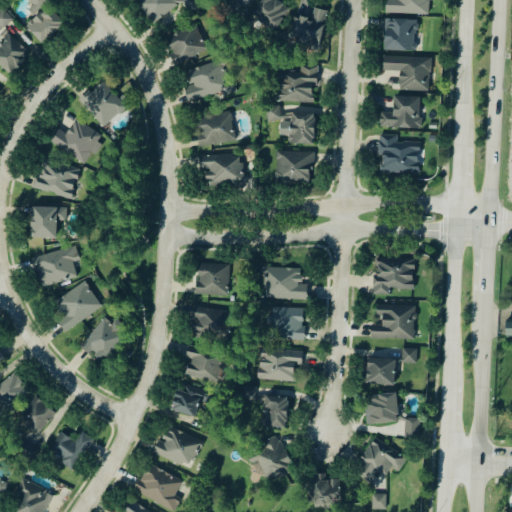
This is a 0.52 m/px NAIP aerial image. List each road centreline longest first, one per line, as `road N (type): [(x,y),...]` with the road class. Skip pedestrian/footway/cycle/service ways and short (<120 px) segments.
road 1 (residential): [(85,0),(132,55),(152,95),(170,177),(153,356),(131,418),(79,511)]
road 2 (residential): [(455,207),(169,212)]
road 3 (residential): [(168,237),(453,233)]
road 4 (secondary): [(473,511),(484,287)]
road 5 (residential): [(342,209),(324,428)]
road 6 (secondary): [(488,219),(497,0)]
road 7 (residential): [(342,209),(352,0)]
road 8 (residential): [(131,418),(81,396),(41,361),(0,284)]
road 9 (residential): [(0,181),(30,103),(110,26)]
road 10 (secondary): [(453,233),(447,386)]
road 11 (secondary): [(463,0),(457,145)]
